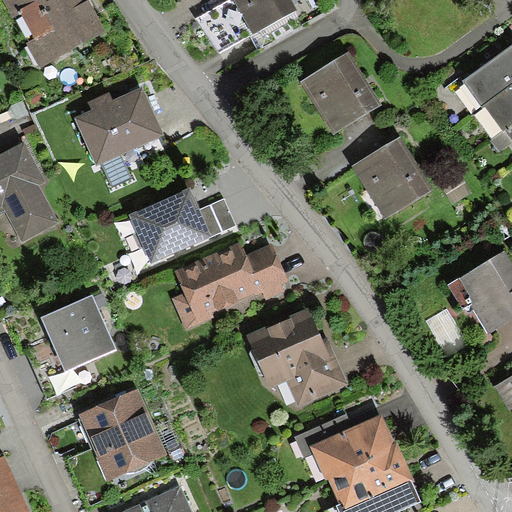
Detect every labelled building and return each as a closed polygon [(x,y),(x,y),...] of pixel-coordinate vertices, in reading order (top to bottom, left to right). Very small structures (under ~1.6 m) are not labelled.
[(0,0),(0,3),(37,68),(99,32),(81,0),(0,0)] [(240,0),(257,32),(292,13),(285,0),(240,0)] [(511,84),(511,45),(462,82),(480,107),(511,84)] [(346,54),(307,78),(337,128),(376,105),(346,54)] [(511,125),(511,84),(480,107),(500,134),(511,125)] [(91,114),(76,122),(94,162),(158,133),(139,93),(114,105),(111,99),(89,109),(91,114)] [(511,125),(500,134),(511,149),(511,125)] [(397,139),(357,165),(390,214),(429,188),(397,139)] [(26,144),(0,157),(0,214),(5,212),(22,244),(60,224),(40,188),(48,184),(26,144)] [(188,193),(134,218),(153,261),(233,224),(223,203),(198,215),(188,193)] [(243,245),(175,277),(196,321),(263,290),(267,299),(284,291),(280,283),(286,280),(271,248),(249,258),(243,245)] [(511,320),(511,279),(498,258),(454,286),(469,310),(475,306),(493,333),(511,320)] [(92,299),(45,320),(67,370),(114,349),(92,299)] [(307,314),(251,339),(270,381),(285,374),(296,398),(343,377),(332,353),(326,356),(307,314)] [(511,375),(499,384),(511,405),(511,375)] [(135,391),(76,419),(90,449),(67,461),(86,502),(151,472),(146,462),(164,453),(135,391)] [(374,407),(299,441),(305,454),(314,450),(328,480),(394,450),(374,407)] [(397,449),(394,450),(328,480),(342,511),(368,511),(416,490),(397,449)] [(0,452),(0,511),(32,511),(6,455),(2,457),(0,452)] [(187,511),(173,481),(108,511),(187,511)]
